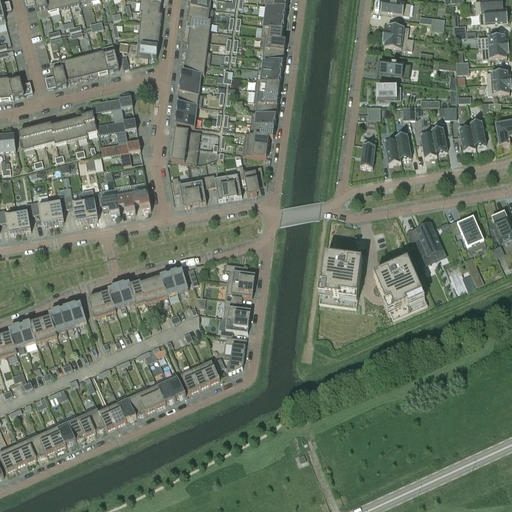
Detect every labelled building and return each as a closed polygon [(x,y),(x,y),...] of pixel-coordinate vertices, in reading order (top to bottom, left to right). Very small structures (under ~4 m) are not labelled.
[(50,19),(49,15),(44,0),(26,0),(24,0),(27,9),(35,7),(39,22),(50,19)] [(60,12),(56,0),(44,0),(49,15),(60,12)] [(71,10),(68,0),(56,0),(60,12),(71,10)] [(80,7),(80,6),(78,0),(68,0),(71,10),(80,7)] [(191,6),(191,10),(210,13),(210,12),(211,2),(194,0),(190,0),(190,6),(191,6)] [(288,0),(286,0),(266,0),(266,9),(286,11),(288,0)] [(410,7),(382,3),(381,16),(409,19),(410,7)] [(503,14),(502,3),(475,5),(476,17),(480,17),(479,16),(503,14)] [(0,6),(0,27),(6,26),(3,15),(12,13),(9,4),(0,6)] [(140,15),(142,15),(160,17),(161,7),(141,5),(140,15)] [(260,8),(258,18),(264,19),(284,22),(284,21),(284,17),(285,18),(286,11),(266,9),(260,8)] [(188,21),(191,22),(191,21),(211,24),(212,24),(214,13),(210,12),(210,13),(191,10),(190,10),(188,21)] [(507,13),(503,14),(479,16),(480,17),(480,28),(508,26),(507,13)] [(163,17),(160,17),(142,15),(141,25),(161,27),(163,17)] [(285,22),(284,21),(284,22),(264,19),(263,30),(282,33),(282,32),(283,28),(284,28),(285,22)] [(191,22),(190,32),(210,35),(211,24),(191,21),(191,22)] [(141,25),(139,36),(160,39),(161,27),(141,25)] [(384,33),(383,39),(407,42),(409,31),(387,28),(386,34),(384,33)] [(257,30),(255,39),(262,40),(261,41),(262,41),(282,43),(283,32),(282,32),(282,33),(263,30),(257,30)] [(188,43),(209,45),(210,35),(190,32),(188,43)] [(138,47),(158,50),(160,39),(139,36),(138,47)] [(407,42),(383,39),(382,46),(385,46),(384,51),(412,54),(413,43),(407,42)] [(482,52),(509,50),(508,44),(506,44),(505,39),(477,41),(478,53),(482,52)] [(285,55),(286,43),(282,43),(262,41),(260,52),(264,53),(264,52),(285,55)] [(209,45),(188,43),(187,49),(188,49),(188,50),(188,53),(188,54),(207,56),(209,45)] [(129,47),(120,46),(119,54),(128,55),(129,47)] [(137,47),(136,58),(157,61),(158,50),(138,47),(137,47)] [(108,75),(119,72),(113,48),(102,51),(103,55),(108,75)] [(509,56),(509,50),(482,52),(483,63),(507,62),(506,56),(509,56)] [(264,52),(264,53),(263,63),(282,65),(283,61),(284,61),(285,55),(264,52)] [(187,53),(185,64),(206,67),(209,68),(211,56),(207,56),(188,54),(188,53),(187,53)] [(103,55),(93,57),(98,77),(108,75),(103,55)] [(419,62),(432,64),(433,57),(420,56),(419,62)] [(82,60),(87,80),(98,77),(93,57),(82,60)] [(82,60),(72,63),(77,83),(87,80),(82,60)] [(127,60),(121,62),(122,67),(124,73),(130,72),(128,66),(127,60)] [(67,85),(77,83),(72,63),(62,65),(61,65),(67,85)] [(263,63),(261,73),(281,76),(281,75),(281,71),(282,72),(283,65),(282,65),(263,63)] [(409,82),(410,67),(380,63),(378,78),(409,82)] [(53,79),(45,82),(48,92),(68,87),(67,85),(61,65),(62,65),(62,64),(50,67),(53,79)] [(184,74),(184,75),(202,77),(202,78),(204,78),(206,67),(185,64),(184,74)] [(456,74),(456,72),(456,67),(439,65),(439,72),(456,74)] [(258,73),(256,84),(279,87),(279,86),(280,82),(281,82),(282,76),(281,75),(281,76),(261,73),(258,73)] [(182,81),(181,85),(201,88),(202,78),(202,77),(184,75),(184,74),(181,74),(181,81),(182,81)] [(486,76),(487,88),(511,86),(511,80),(508,80),(508,75),(486,76)] [(13,101),(33,96),(30,85),(22,87),(19,78),(9,81),(8,81),(13,100),(13,101)] [(8,81),(0,82),(0,101),(0,103),(11,102),(11,100),(13,100),(8,81)] [(256,84),(255,94),(279,98),(280,86),(279,86),(279,87),(256,84)] [(180,92),(180,96),(199,99),(199,98),(201,88),(181,85),(180,85),(179,91),(180,92)] [(511,92),(511,86),(487,88),(488,99),(510,98),(509,92),(511,92)] [(401,101),(401,92),(401,90),(376,90),(377,102),(386,102),(386,104),(390,104),(401,104),(401,101)] [(278,108),(279,98),(255,94),(254,106),(257,106),(278,108)] [(179,102),(178,106),(178,107),(198,109),(198,110),(201,110),(203,98),(199,98),(199,99),(180,96),(179,95),(178,102),(179,102)] [(93,116),(113,113),(115,125),(124,124),(122,112),(133,110),(131,100),(91,107),(93,116)] [(178,107),(178,106),(177,106),(177,113),(178,113),(177,117),(196,120),(198,110),(198,109),(178,107)] [(257,106),(256,116),(275,119),(275,118),(276,114),(277,114),(278,108),(257,106)] [(252,115),(251,126),(274,130),(274,129),(274,125),(275,125),(276,118),(275,118),(275,119),(256,116),(252,115)] [(87,137),(98,135),(96,129),(93,117),(82,120),(82,122),(83,122),(87,137)] [(176,129),(195,131),(196,120),(177,117),(176,117),(175,124),(176,124),(176,129)] [(474,150),(475,150),(486,148),(481,121),(470,124),(470,127),(474,150)] [(88,140),(87,137),(83,122),(82,122),(73,125),(77,142),(88,140)] [(116,135),(119,148),(128,146),(126,134),(137,132),(135,122),(124,124),(115,125),(96,129),(98,135),(99,138),(116,135)] [(510,147),(509,140),(511,139),(511,124),(505,126),(505,125),(495,126),(499,149),(510,147)] [(66,145),(77,142),(73,125),(62,127),(66,145)] [(251,126),(249,137),(269,140),(273,141),(275,129),(274,129),(274,130),(251,126)] [(55,148),(66,145),(62,127),(52,130),(51,130),(55,145),(55,148)] [(436,157),(447,155),(442,127),(430,130),(431,134),(432,133),(436,157)] [(474,150),(470,127),(459,129),(463,156),(476,154),(475,150),(474,150)] [(51,128),(40,130),(45,148),(55,145),(51,130),(52,130),(51,128)] [(34,151),(45,148),(40,130),(30,133),(34,151)] [(24,153),(34,151),(30,133),(19,136),(24,153)] [(186,150),(199,152),(201,136),(176,133),(174,148),(186,149),(186,150)] [(432,133),(431,134),(420,136),(425,163),(437,161),(436,157),(432,133)] [(245,136),(244,147),(268,151),(269,140),(249,137),(245,136)] [(14,137),(3,138),(5,156),(16,155),(14,137)] [(407,138),(396,140),(400,163),(411,161),(407,138)] [(400,163),(396,140),(384,143),(389,169),(401,167),(400,163)] [(364,142),(360,171),(373,172),(376,144),(364,142)] [(139,144),(128,146),(119,148),(101,150),(102,160),(120,157),(123,170),(132,169),(130,157),(141,155),(139,144)] [(266,162),(268,151),(244,147),(243,159),(266,162)] [(172,164),(196,168),(199,152),(186,150),(186,149),(174,148),(172,164)] [(62,176),(70,174),(69,167),(60,168),(62,176)] [(225,176),(226,180),(230,200),(234,199),(234,202),(242,200),(240,190),(246,189),(243,173),(243,169),(236,170),(237,174),(225,176)] [(264,185),(261,170),(255,171),(243,173),(246,189),(248,199),(250,199),(250,198),(253,198),(257,197),(256,191),(259,190),(258,186),(264,185)] [(208,179),(210,191),(216,190),(219,204),(226,203),(226,201),(230,200),(226,180),(215,182),(214,178),(208,179)] [(208,179),(190,182),(194,206),(198,205),(199,208),(206,206),(204,192),(210,191),(208,179)] [(172,182),(174,197),(181,196),(183,211),(191,209),(190,207),(194,206),(190,182),(179,184),(178,181),(172,182)] [(142,216),(151,214),(151,212),(147,192),(132,194),(134,208),(140,207),(142,216)] [(93,193),(82,194),(83,201),(87,224),(98,222),(96,209),(102,208),(100,200),(100,196),(94,197),(93,193)] [(72,198),(66,200),(68,211),(73,211),(76,226),(87,224),(83,201),(82,194),(71,196),(72,198)] [(134,208),(132,194),(116,197),(119,211),(125,210),(126,218),(136,217),(134,208)] [(100,200),(102,208),(103,214),(110,212),(111,221),(121,219),(119,211),(116,197),(100,200)] [(62,213),(68,211),(66,200),(59,201),(49,203),(53,226),(64,224),(62,213)] [(53,226),(49,203),(38,205),(38,204),(32,206),(34,217),(40,216),(42,228),(53,226)] [(34,217),(32,206),(26,207),(27,211),(16,213),(20,236),(31,234),(28,218),(34,217)] [(5,213),(0,213),(0,220),(1,225),(7,224),(9,238),(20,236),(16,213),(6,215),(5,213)] [(493,230),(500,244),(511,239),(511,236),(510,231),(511,231),(505,214),(491,220),(495,229),(493,230)] [(457,227),(460,233),(470,256),(486,249),(473,220),(462,224),(457,227)] [(442,234),(450,231),(447,225),(440,228),(442,234)] [(421,242),(412,246),(424,274),(425,274),(423,270),(431,267),(428,258),(442,252),(435,238),(431,228),(423,231),(417,233),(421,242)] [(384,233),(374,235),(377,250),(387,248),(384,233)] [(494,252),(497,261),(506,258),(503,249),(494,252)] [(325,259),(319,307),(356,312),(362,265),(325,259)] [(374,280),(393,324),(427,309),(408,265),(374,280)] [(226,267),(225,274),(229,274),(227,286),(252,289),(252,285),(255,285),(256,277),(246,276),(246,270),(226,267)] [(194,272),(189,274),(194,289),(199,287),(194,272)] [(478,273),(470,277),(476,290),(484,287),(478,273)] [(178,296),(188,292),(182,274),(178,275),(177,274),(171,276),(171,277),(172,277),(178,296)] [(161,281),(167,299),(168,299),(178,296),(172,277),(171,277),(167,279),(167,278),(161,280),(161,281)] [(168,299),(167,299),(161,281),(151,284),(157,303),(168,300),(168,299)] [(157,303),(151,284),(141,287),(147,305),(146,305),(147,307),(157,303)] [(141,285),(130,288),(130,289),(135,305),(136,308),(146,305),(147,305),(141,287),(141,285)] [(135,305),(130,289),(130,288),(130,286),(125,288),(125,287),(119,289),(125,308),(135,305)] [(227,286),(225,303),(237,305),(242,306),(243,300),(253,301),(254,293),(251,293),(252,289),(227,286)] [(476,290),(474,286),(465,290),(468,296),(477,292),(476,290)] [(109,295),(115,312),(115,311),(125,308),(119,289),(113,291),(113,292),(108,293),(109,295)] [(115,311),(115,312),(109,295),(99,298),(105,318),(116,315),(115,311)] [(105,318),(99,298),(88,302),(95,321),(105,318)] [(225,303),(223,322),(227,322),(247,324),(247,320),(250,321),(251,313),(236,311),(237,305),(225,303)] [(70,309),(76,329),(87,325),(81,307),(76,308),(76,307),(70,309)] [(66,332),(76,329),(70,309),(64,311),(64,312),(60,313),(60,314),(66,332)] [(50,320),(51,320),(56,335),(66,332),(60,314),(60,313),(60,312),(54,314),(54,315),(49,317),(50,320)] [(51,320),(50,320),(40,323),(47,343),(57,340),(56,335),(51,320)] [(221,333),(220,339),(227,340),(232,341),(233,335),(248,336),(249,329),(246,328),(247,324),(227,322),(226,333),(221,333)] [(30,326),(30,327),(36,345),(36,346),(47,343),(40,323),(30,326)] [(30,326),(30,325),(24,327),(24,328),(20,330),(26,349),(36,345),(30,327),(30,326)] [(10,336),(15,352),(16,352),(26,349),(20,330),(20,329),(13,331),(14,332),(9,333),(10,336)] [(10,336),(0,340),(7,359),(17,356),(16,352),(15,352),(10,336)] [(227,340),(226,346),(233,347),(231,357),(229,378),(242,372),(245,349),(246,349),(247,342),(232,341),(227,340)] [(220,383),(212,364),(201,369),(210,388),(220,383)] [(201,369),(191,373),(200,392),(210,388),(201,369)] [(191,373),(181,378),(190,397),(200,392),(191,373)] [(15,387),(21,384),(25,393),(29,392),(27,386),(26,386),(25,383),(23,376),(13,380),(15,387)] [(175,402),(176,402),(179,400),(180,401),(186,398),(176,376),(166,381),(175,402)] [(176,403),(176,402),(175,402),(166,381),(155,385),(157,389),(165,407),(166,406),(169,405),(170,406),(176,403)] [(148,393),(156,412),(166,407),(166,406),(165,407),(157,389),(148,393)] [(136,394),(137,398),(137,397),(146,416),(156,412),(148,393),(146,390),(136,394)] [(136,420),(140,418),(140,419),(146,416),(137,397),(137,398),(128,402),(136,420)] [(116,403),(117,406),(118,406),(126,424),(130,422),(130,423),(137,421),(136,420),(128,402),(127,398),(116,403)] [(108,411),(117,430),(127,425),(126,424),(118,406),(117,406),(108,411)] [(95,435),(96,434),(99,433),(100,434),(105,431),(106,431),(98,415),(99,415),(96,409),(85,414),(87,417),(95,435)] [(106,434),(117,430),(108,411),(99,415),(98,415),(106,431),(105,431),(106,434)] [(87,417),(78,421),(77,421),(86,440),(96,436),(96,434),(95,435),(87,417)] [(77,421),(78,421),(76,418),(66,422),(76,443),(80,442),(80,443),(86,440),(77,421)] [(76,444),(76,443),(66,422),(56,427),(65,448),(66,448),(70,446),(70,447),(76,444)] [(66,449),(66,448),(65,448),(56,427),(46,431),(47,435),(48,435),(56,453),(66,449)] [(38,439),(37,435),(27,440),(36,461),(40,459),(41,460),(46,458),(38,439)] [(48,435),(47,435),(38,439),(46,458),(56,453),(48,435)] [(37,462),(36,461),(27,440),(16,445),(18,448),(26,467),(37,462)] [(18,448),(8,452),(16,471),(26,467),(18,448)] [(0,461),(6,476),(16,471),(8,452),(0,455),(0,461)] [(306,463),(303,457),(298,459),(300,465),(306,463)]
